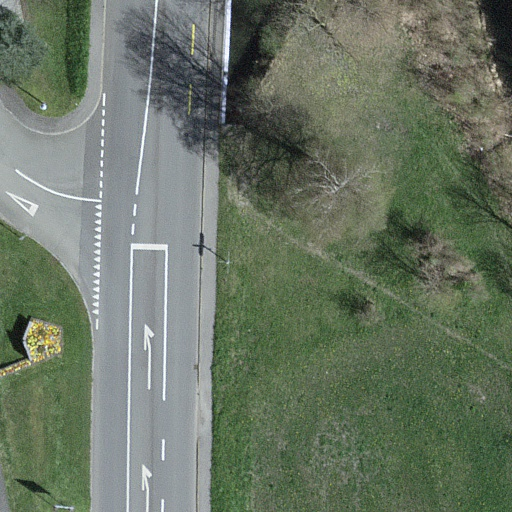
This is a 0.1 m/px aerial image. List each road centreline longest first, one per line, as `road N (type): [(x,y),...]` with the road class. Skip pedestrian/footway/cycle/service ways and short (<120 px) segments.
road 1 (primary): [(147,218),(141,511)]
road 2 (primary): [(159,0),(147,218)]
road 3 (residential): [(147,218),(104,215),(0,157)]
